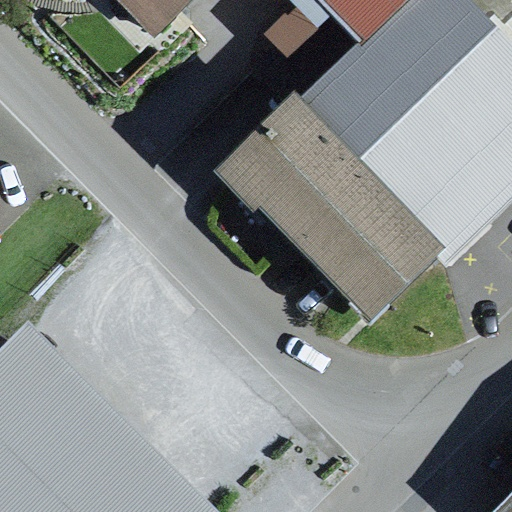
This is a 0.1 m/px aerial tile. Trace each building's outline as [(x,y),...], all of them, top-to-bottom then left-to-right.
[(124,0),(156,32),(187,0),(124,0)] [(511,196),(511,38),(474,0),(405,0),(366,38),(304,97),(294,86),(284,96),(217,162),(369,319),(443,247),(451,255),(511,196)] [(366,38),(329,0),(294,0),(296,2),(267,30),(281,45),(256,68),(284,96),(294,86),(304,97),(366,38)] [(329,0),(366,38),(405,0),(329,0)] [(27,317),(0,344),(0,511),(222,511),(224,510),(27,317)] [(511,511),(511,492),(491,511),(511,511)]
